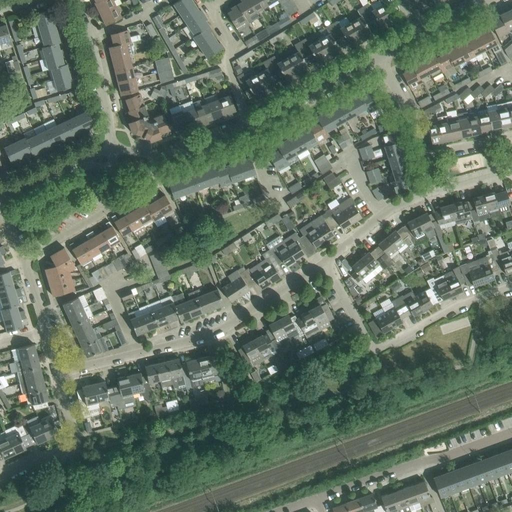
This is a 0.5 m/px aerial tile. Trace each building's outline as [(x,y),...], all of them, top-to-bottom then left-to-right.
[(101,0),(96,3),(96,2),(95,3),(100,14),(116,7),(113,1),(115,0),(101,0)] [(179,0),(174,4),(180,14),(195,5),(191,0),(179,0)] [(240,0),(241,2),(237,5),(245,19),(246,19),(256,13),(248,0),(240,0)] [(248,0),(256,13),(267,6),(263,0),(248,0)] [(292,0),(282,7),(285,12),(296,5),(292,0)] [(413,0),(418,9),(422,6),(423,8),(430,5),(427,0),(413,0)] [(368,4),(363,7),(374,27),(379,24),(382,29),(385,28),(375,9),(372,11),(368,4)] [(195,5),(180,14),(188,25),(204,14),(201,10),(199,11),(195,5)] [(227,13),(236,27),(238,32),(249,25),(246,19),(245,19),(237,5),(230,8),(232,10),(227,13)] [(296,5),(285,12),(288,17),(299,10),(296,5)] [(383,5),(375,9),(385,28),(389,25),(389,24),(392,22),(383,5)] [(116,7),(100,14),(106,25),(121,17),(116,7)] [(361,17),(359,18),(369,36),(372,35),(369,30),(374,27),(363,7),(357,10),(361,17)] [(56,8),(35,14),(38,25),(54,20),(52,13),(57,12),(56,8)] [(499,14),(508,32),(508,31),(511,28),(511,8),(500,15),(499,14)] [(313,12),(306,17),(308,21),(311,25),(318,20),(313,12)] [(204,14),(188,25),(195,36),(193,37),(209,26),(205,20),(207,19),(204,14)] [(497,16),(490,20),(498,37),(508,32),(499,14),(497,15),(497,16)] [(158,15),(152,18),(159,29),(164,26),(158,15)] [(288,16),(277,23),(278,24),(281,29),(283,27),(292,22),(288,16)] [(306,17),(299,21),(302,25),(308,21),(306,17)] [(359,18),(351,23),(360,39),(364,37),(364,39),(369,36),(359,18)] [(54,20),(38,25),(41,36),(62,30),(61,26),(56,27),(54,20)] [(337,21),(332,24),(342,44),(348,41),(351,47),(353,45),(343,27),(341,28),(337,21)] [(351,23),(343,27),(353,45),(358,43),(357,41),(360,39),(351,23)] [(151,24),(145,27),(151,37),(157,34),(151,24)] [(278,24),(267,31),(270,35),(281,29),(278,24)] [(342,44),(332,24),(326,28),(330,35),(328,36),(338,54),(340,52),(337,47),(342,44)] [(0,44),(11,41),(6,25),(0,26),(0,44)] [(164,26),(159,29),(165,40),(168,38),(162,28),(165,26),(164,26)] [(209,26),(193,37),(200,47),(214,38),(210,32),(212,31),(209,26)] [(489,29),(478,35),(486,50),(491,47),(494,53),(501,50),(497,43),(496,44),(489,29)] [(62,30),(41,36),(44,47),(42,47),(42,48),(58,43),(60,43),(58,35),(64,34),(62,30)] [(141,40),(140,35),(130,37),(128,30),(111,35),(114,46),(114,47),(125,44),(126,44),(133,42),(141,40)] [(255,35),(259,41),(270,35),(267,31),(256,37),(255,35)] [(283,32),(276,36),(278,40),(285,36),(283,32)] [(168,38),(165,40),(171,52),(174,49),(170,42),(176,38),(173,35),(168,38)] [(255,35),(244,42),(248,48),(259,41),(255,35)] [(478,35),(467,40),(478,61),(483,58),(480,53),(486,50),(478,35)] [(276,36),(269,41),(271,44),(278,40),(276,36)] [(328,36),(320,40),(329,57),(332,55),(333,56),(338,54),(328,36)] [(214,38),(200,47),(207,58),(223,47),(220,42),(218,44),(214,38)] [(305,39),(300,42),(311,62),(316,59),(319,64),(322,63),(312,45),(309,46),(305,39)] [(320,40),(312,45),(322,63),(326,60),(325,58),(329,57),(320,40)] [(467,40),(456,46),(466,65),(476,59),(477,61),(478,61),(467,40)] [(136,54),(133,42),(126,44),(125,44),(114,47),(114,46),(109,47),(112,60),(129,55),(129,56),(136,54)] [(298,52),(296,53),(306,71),(309,70),(306,65),(311,62),(300,42),(294,45),(298,52)] [(58,43),(42,48),(45,59),(66,52),(65,49),(60,50),(58,43)] [(456,46),(446,51),(454,67),(458,65),(460,68),(466,65),(456,46)] [(174,49),(171,52),(178,63),(181,61),(174,49)] [(446,53),(436,58),(441,68),(443,73),(454,67),(446,51),(445,51),(446,53)] [(67,56),(66,52),(45,59),(48,69),(64,65),(62,58),(67,56)] [(433,52),(422,58),(433,78),(443,72),(443,73),(441,68),(436,58),(433,52)] [(296,53),(288,58),(297,74),(301,72),(301,74),(306,71),(296,53)] [(129,55),(112,60),(115,71),(132,67),(129,56),(129,55)] [(274,56),(268,59),(279,79),(285,76),(288,81),(290,80),(280,62),(278,63),(274,56)] [(504,57),(498,60),(501,66),(502,66),(507,63),(504,57)] [(288,58),(280,62),(290,80),(295,77),(294,76),(297,74),(288,58)] [(411,63),(413,68),(414,68),(420,79),(430,74),(432,78),(433,78),(422,58),(411,63)] [(5,62),(6,64),(9,73),(20,69),(17,60),(13,62),(13,59),(5,62)] [(266,70),(264,71),(274,89),(277,87),(274,82),(279,79),(268,59),(263,63),(266,70)] [(165,62),(166,64),(161,66),(162,71),(167,70),(171,69),(169,61),(165,62)] [(181,61),(178,63),(184,74),(187,72),(181,61)] [(67,64),(64,65),(48,69),(49,70),(51,70),(54,80),(75,74),(74,70),(69,71),(67,64)] [(132,67),(115,71),(118,83),(135,79),(132,67)] [(491,67),(483,71),(485,75),(493,71),(491,67)] [(220,68),(209,72),(211,78),(211,79),(223,75),(220,68)] [(413,68),(403,74),(411,89),(422,83),(420,79),(414,68),(413,68)] [(264,71),(256,75),(266,92),(269,90),(270,91),(274,89),(264,71)] [(247,81),(242,73),(236,77),(248,97),(253,94),(256,99),(258,98),(248,80),(247,81)] [(75,74),(54,80),(57,91),(73,86),(71,79),(76,77),(75,74)] [(256,75),(248,80),(258,98),(263,95),(262,93),(266,92),(256,75)] [(135,79),(118,83),(121,95),(138,90),(135,79)] [(494,89),(490,92),(495,98),(505,89),(501,84),(494,89)] [(479,85),(472,92),(469,94),(470,94),(474,99),(480,93),(483,90),(479,85)] [(483,90),(480,93),(484,98),(490,92),(494,89),(490,85),(483,90)] [(33,99),(47,95),(45,89),(35,92),(34,88),(30,89),(33,99)] [(157,90),(154,98),(159,100),(160,97),(162,98),(165,90),(161,88),(159,91),(157,90)] [(468,89),(459,97),(460,98),(462,101),(470,94),(469,94),(472,92),(468,89)] [(372,91),(361,97),(370,112),(380,107),(372,91)] [(359,93),(348,99),(357,115),(367,109),(370,113),(370,112),(361,97),(359,93)] [(433,97),(435,101),(443,97),(441,93),(433,97)] [(126,100),(130,111),(145,106),(140,94),(126,100)] [(230,95),(218,100),(225,117),(232,114),(231,112),(236,110),(230,95)] [(429,97),(418,103),(421,108),(432,103),(429,97)] [(348,99),(338,105),(346,121),(357,115),(348,99)] [(200,100),(193,102),(201,126),(209,123),(208,121),(212,119),(207,104),(202,105),(200,100)] [(218,100),(207,104),(212,119),(216,118),(217,120),(225,117),(218,100)] [(194,108),(183,113),(188,128),(193,127),(193,129),(201,126),(193,102),(192,102),(194,108)] [(511,125),(507,107),(506,103),(496,105),(498,109),(501,127),(511,125)] [(338,105),(327,111),(336,127),(346,121),(338,105)] [(130,111),(128,111),(132,122),(129,123),(133,133),(136,132),(149,138),(150,141),(161,137),(159,134),(170,130),(163,114),(150,119),(145,106),(130,111)] [(27,111),(27,112),(29,115),(37,111),(35,107),(27,111)] [(433,107),(423,112),(426,118),(436,113),(435,111),(433,107)] [(477,111),(482,133),(492,131),(492,129),(491,129),(488,114),(487,112),(487,109),(477,111)] [(498,109),(487,112),(488,114),(491,129),(492,129),(501,127),(498,109)] [(88,111),(78,116),(87,135),(90,134),(88,129),(95,126),(88,111)] [(170,115),(172,121),(176,130),(180,129),(181,131),(188,128),(183,113),(183,111),(170,115)] [(316,117),(320,123),(328,137),(328,136),(326,132),(336,127),(327,111),(316,117)] [(467,112),(466,112),(468,116),(472,135),(482,133),(477,111),(467,113),(467,112)] [(466,112),(457,114),(462,137),(472,135),(468,116),(466,112)] [(23,113),(15,117),(17,121),(25,117),(23,113)] [(457,116),(448,118),(452,140),(462,137),(457,114),(456,114),(457,116)] [(78,116),(67,120),(74,135),(81,132),(83,137),(87,135),(78,116)] [(441,124),(438,124),(442,142),(452,140),(448,118),(447,118),(447,116),(440,117),(441,124)] [(6,121),(7,122),(8,125),(17,121),(15,117),(6,121)] [(67,120),(57,125),(66,145),(70,144),(67,139),(74,135),(67,120)] [(437,121),(427,123),(432,144),(442,142),(438,124),(437,121)] [(320,123),(310,129),(318,142),(328,137),(320,123)] [(378,126),(379,131),(379,132),(391,129),(389,123),(378,126)] [(57,125),(46,130),(53,145),(60,142),(63,147),(66,145),(57,125)] [(309,127),(298,133),(307,148),(318,142),(310,129),(309,127)] [(374,129),(367,133),(369,137),(376,132),(374,129)] [(46,130),(36,135),(45,155),(49,153),(47,148),(53,145),(46,130)] [(397,130),(381,135),(385,147),(401,141),(397,130)] [(298,133),(288,139),(297,155),(307,148),(298,133)] [(347,133),(341,136),(347,146),(353,143),(347,133)] [(25,138),(32,153),(33,155),(40,152),(42,157),(45,155),(36,135),(26,140),(25,138)] [(341,136),(336,139),(342,149),(347,146),(341,136)] [(25,138),(15,143),(24,162),(28,161),(25,156),(32,153),(25,138)] [(277,145),(280,150),(288,165),(289,164),(287,160),(297,155),(288,139),(277,145)] [(401,141),(385,147),(388,158),(405,153),(401,141)] [(4,148),(7,154),(11,163),(18,159),(20,164),(24,162),(15,143),(4,148)] [(370,146),(359,149),(360,154),(372,151),(370,146)] [(280,150),(269,155),(278,171),(288,165),(280,150)] [(372,151),(360,154),(363,161),(374,157),(372,151)] [(405,153),(388,158),(392,170),(409,164),(405,153)] [(324,154),(313,161),(319,169),(322,174),(322,175),(330,169),(332,168),(332,167),(329,163),(327,160),(325,157),(324,154)] [(250,157),(238,162),(244,178),(255,174),(250,157)] [(226,166),(227,167),(232,182),(244,178),(238,162),(226,166)] [(391,182),(391,183),(408,178),(413,176),(409,164),(392,170),(396,181),(391,182)] [(214,165),(203,169),(209,186),(219,182),(221,187),(222,186),(216,171),(214,165)] [(227,167),(216,171),(222,186),(232,182),(227,167)] [(203,169),(191,173),(197,190),(209,186),(203,169)] [(377,169),(366,172),(368,177),(379,174),(377,169)] [(191,173),(180,177),(186,194),(197,190),(191,173)] [(317,173),(310,177),(312,181),(319,176),(317,173)] [(336,178),(333,173),(323,179),(327,184),(330,189),(339,184),(336,178)] [(379,174),(368,177),(370,184),(381,180),(379,174)] [(168,181),(172,191),(174,198),(186,194),(180,177),(168,181)] [(303,182),(305,185),(305,186),(312,181),(310,177),(303,182)] [(408,178),(391,183),(395,195),(411,189),(408,178)] [(298,182),(288,188),(292,194),(302,187),(298,182)] [(377,187),(372,191),(378,201),(383,198),(377,187)] [(494,192),(483,195),(487,211),(489,217),(500,214),(499,212),(498,208),(509,205),(506,195),(495,198),(494,192)] [(156,194),(153,196),(164,215),(174,210),(165,195),(159,199),(156,194)] [(251,198),(253,203),(254,204),(265,200),(263,194),(251,198)] [(467,202),(472,219),(472,222),(478,220),(479,221),(489,219),(488,217),(489,217),(487,211),(483,195),(472,198),(473,200),(467,202)] [(152,203),(145,207),(154,221),(164,215),(153,196),(149,198),(152,203)] [(296,196),(286,202),(290,207),(299,202),(296,196)] [(233,207),(234,210),(234,211),(242,208),(238,199),(234,201),(236,206),(233,207)] [(350,199),(340,205),(352,223),(361,217),(350,199)] [(461,201),(450,205),(456,225),(462,223),(464,224),(466,220),(472,219),(467,202),(461,203),(461,201)] [(135,203),(132,205),(144,227),(154,221),(145,207),(144,204),(138,208),(135,203)] [(131,212),(125,216),(134,230),(136,235),(146,229),(144,227),(132,205),(128,207),(131,212)] [(330,208),(325,211),(335,227),(339,224),(343,229),(352,223),(340,205),(331,211),(330,208)] [(456,225),(450,205),(439,208),(440,210),(434,212),(440,229),(445,227),(446,228),(456,225)] [(209,212),(210,215),(211,219),(219,216),(217,209),(209,212)] [(287,215),(289,219),(296,215),(293,211),(287,215)] [(321,215),(312,221),(325,241),(334,235),(331,230),(335,227),(325,211),(325,212),(321,215)] [(427,212),(416,218),(426,237),(427,239),(436,235),(437,237),(443,235),(440,229),(434,212),(428,215),(427,212)] [(278,213),(269,219),(272,224),(282,219),(278,213)] [(115,215),(111,217),(123,237),(134,230),(125,216),(118,220),(115,215)] [(287,215),(282,219),(285,224),(290,220),(289,219),(287,215)] [(408,224),(402,227),(414,245),(418,243),(417,242),(426,237),(416,218),(407,222),(408,224)] [(108,228),(102,232),(110,246),(120,240),(109,221),(105,224),(108,228)] [(312,221),(299,229),(304,236),(307,234),(315,247),(325,241),(312,221)] [(175,231),(177,234),(178,235),(186,230),(183,226),(175,231)] [(395,230),(386,237),(397,250),(401,254),(408,248),(409,249),(414,245),(402,227),(396,232),(395,230)] [(93,231),(90,233),(101,252),(110,246),(102,232),(95,236),(93,231)] [(249,232),(241,237),(244,242),(252,237),(249,232)] [(295,232),(283,240),(295,260),(305,254),(301,249),(305,246),(295,232)] [(89,240),(82,243),(91,258),(101,252),(90,233),(86,235),(89,240)] [(172,233),(164,238),(166,242),(174,237),(172,233)] [(379,245),(374,249),(388,266),(393,262),(389,256),(397,250),(386,237),(378,244),(379,245)] [(155,243),(157,246),(158,247),(166,242),(164,238),(155,243)] [(511,272),(511,260),(508,250),(501,253),(500,250),(498,251),(493,238),(486,241),(490,250),(497,270),(503,268),(506,274),(511,272)] [(273,247),(269,249),(278,264),(283,261),(286,266),(295,260),(283,240),(273,246),(273,247)] [(69,245),(80,264),(82,266),(92,260),(91,258),(82,243),(76,247),(73,242),(69,245)] [(234,242),(227,246),(231,252),(237,247),(234,242)] [(145,249),(146,251),(147,254),(155,249),(152,245),(145,249)] [(227,246),(222,250),(225,255),(231,252),(227,246)] [(55,266),(45,269),(53,296),(75,290),(70,271),(76,268),(64,248),(50,256),(55,266)] [(135,249),(132,251),(137,259),(141,257),(136,249),(135,249)] [(264,259),(259,263),(271,282),(280,277),(274,267),(278,264),(269,249),(261,254),(264,259)] [(369,252),(360,259),(371,272),(379,265),(383,270),(388,266),(374,249),(370,253),(369,252)] [(433,250),(421,254),(423,259),(435,255),(433,250)] [(497,270),(490,250),(487,251),(488,254),(485,256),(476,260),(484,282),(494,279),(492,272),(497,270)] [(150,256),(153,262),(163,258),(161,252),(150,256)] [(124,256),(118,259),(123,267),(133,261),(128,253),(124,256)] [(163,258),(153,262),(155,268),(165,264),(163,258)] [(112,263),(108,265),(113,273),(123,267),(118,259),(112,263)] [(371,272),(360,259),(352,266),(356,271),(351,275),(357,282),(365,276),(371,272)] [(484,282),(476,260),(465,264),(465,263),(459,266),(465,282),(466,282),(467,286),(473,284),(473,286),(484,282)] [(248,268),(244,271),(251,282),(255,279),(261,289),(271,282),(259,263),(249,269),(248,268)] [(165,264),(155,268),(157,273),(167,269),(165,264)] [(108,265),(98,271),(103,279),(113,273),(108,265)] [(197,271),(196,268),(197,268),(196,265),(185,269),(188,277),(192,275),(193,272),(197,271)] [(404,270),(408,274),(412,270),(408,266),(404,270)] [(452,270),(443,274),(453,295),(463,291),(460,284),(465,282),(459,266),(452,269),(452,270)] [(5,267),(0,269),(0,286),(13,282),(11,275),(16,274),(15,270),(6,272),(5,267)] [(237,270),(227,276),(231,282),(240,295),(249,290),(246,284),(251,282),(244,271),(243,271),(241,268),(237,270)] [(159,279),(164,277),(170,275),(167,269),(157,273),(159,279)] [(185,269),(175,273),(176,276),(185,272),(187,277),(188,277),(185,269)] [(89,279),(91,282),(94,287),(95,286),(98,284),(97,282),(103,279),(98,271),(92,274),(93,276),(89,279)] [(431,288),(435,296),(440,294),(443,300),(453,295),(443,274),(443,275),(434,279),(433,277),(427,280),(430,288),(431,288)] [(350,277),(344,281),(349,290),(354,287),(356,285),(350,277)] [(13,282),(0,286),(0,296),(0,298),(21,292),(20,288),(15,289),(13,282)] [(231,282),(222,288),(231,302),(240,295),(231,282)] [(101,287),(93,291),(97,301),(102,299),(106,297),(101,287)] [(349,290),(353,297),(359,293),(354,287),(349,290)] [(415,297),(423,311),(433,305),(429,299),(435,296),(431,288),(430,288),(424,291),(415,297)] [(130,289),(120,294),(123,301),(134,297),(130,289)] [(199,289),(194,291),(203,313),(214,309),(207,294),(202,296),(199,289)] [(218,290),(207,294),(214,309),(224,305),(218,290)] [(392,292),(393,293),(397,299),(405,314),(410,311),(413,316),(423,311),(415,297),(412,290),(399,298),(394,290),(392,292)] [(190,300),(186,302),(192,317),(203,313),(194,291),(188,293),(190,300)] [(21,292),(0,298),(4,309),(1,309),(1,310),(17,305),(19,305),(17,297),(22,296),(21,292)] [(175,295),(171,296),(181,322),(192,317),(186,302),(185,302),(182,293),(175,295)] [(391,303),(382,308),(385,313),(393,327),(403,322),(400,317),(405,314),(397,299),(393,293),(392,294),(395,300),(391,302),(391,303)] [(171,295),(160,299),(169,322),(179,318),(180,322),(181,322),(171,296),(171,295)] [(78,297),(63,304),(68,315),(83,308),(78,297)] [(360,297),(355,299),(358,305),(363,302),(360,297)] [(162,307),(152,311),(159,326),(169,322),(160,299),(159,300),(162,307)] [(318,301),(309,306),(318,324),(321,330),(331,325),(329,321),(333,319),(326,303),(321,306),(318,301)] [(17,305),(1,310),(4,321),(25,315),(24,311),(19,312),(17,305)] [(88,319),(93,316),(88,306),(83,308),(68,315),(72,326),(88,319)] [(301,317),(297,319),(307,337),(311,335),(321,330),(318,324),(309,306),(310,310),(300,315),(301,317)] [(133,311),(128,313),(136,335),(148,330),(142,315),(136,317),(133,311)] [(152,311),(142,315),(148,330),(159,326),(152,311)] [(385,313),(368,323),(375,335),(382,331),(383,333),(393,327),(385,313)] [(25,315),(4,321),(7,332),(23,327),(21,320),(26,318),(25,315)] [(288,315),(278,320),(289,339),(298,334),(299,337),(304,334),(306,337),(307,337),(297,319),(295,316),(290,318),(288,315)] [(113,320),(103,324),(106,330),(119,324),(116,318),(113,320)] [(88,319),(72,326),(77,336),(92,329),(88,319)] [(266,331),(269,338),(277,353),(282,350),(279,344),(289,339),(278,320),(268,325),(270,328),(266,331)] [(337,333),(340,338),(346,334),(343,327),(338,329),(337,333)] [(92,329),(77,336),(82,347),(97,340),(92,329)] [(122,346),(127,343),(121,329),(115,331),(122,346)] [(262,335),(253,340),(264,360),(277,353),(269,338),(265,340),(262,335)] [(97,340),(82,347),(86,357),(102,350),(103,353),(108,351),(102,337),(97,340)] [(245,351),(240,353),(248,368),(264,360),(253,340),(252,340),(250,337),(240,342),(245,351)] [(325,338),(319,341),(322,347),(328,344),(325,338)] [(34,344),(11,350),(14,362),(37,356),(34,344)] [(310,345),(303,349),(306,355),(313,352),(310,345)] [(37,356),(14,362),(17,373),(40,367),(37,356)] [(209,356),(198,359),(204,382),(215,379),(215,382),(221,381),(218,367),(212,368),(209,356)] [(183,375),(181,368),(179,358),(168,361),(175,388),(178,387),(178,386),(185,384),(183,375)] [(183,375),(185,384),(186,389),(192,388),(191,384),(203,381),(203,382),(204,382),(198,359),(186,362),(189,374),(183,375)] [(168,361),(157,364),(161,380),(163,387),(173,385),(174,389),(175,388),(168,361)] [(161,380),(157,364),(145,367),(149,383),(161,380)] [(40,367),(17,373),(20,384),(43,378),(40,367)] [(140,373),(129,375),(133,393),(139,392),(143,395),(146,394),(148,401),(153,400),(149,383),(143,385),(140,373)] [(120,390),(115,392),(118,405),(134,402),(133,394),(133,393),(129,375),(117,378),(120,390)] [(43,378),(20,384),(22,395),(25,394),(46,389),(43,378)] [(118,405),(115,392),(108,393),(105,381),(94,384),(98,402),(103,401),(107,404),(110,404),(111,407),(117,406),(118,405)] [(85,399),(79,400),(82,414),(88,413),(88,410),(99,407),(98,402),(94,384),(82,387),(85,399)] [(46,389),(25,394),(26,398),(30,397),(32,405),(33,405),(47,401),(48,400),(46,389)] [(7,399),(3,401),(9,410),(12,408),(7,399)] [(47,401),(33,405),(35,410),(48,407),(47,401)] [(51,417),(41,422),(48,439),(59,434),(51,417)] [(32,433),(37,444),(48,439),(41,422),(40,422),(30,427),(27,421),(27,420),(21,422),(27,435),(32,433)] [(19,432),(8,437),(16,454),(26,449),(21,438),(27,435),(21,422),(15,425),(19,432)] [(0,449),(4,459),(16,454),(8,437),(0,440),(0,449)] [(511,455),(510,450),(500,453),(507,472),(511,470),(511,455)] [(500,453),(491,457),(498,475),(507,472),(500,453)] [(491,457),(481,460),(488,479),(498,475),(491,457)] [(481,460),(472,464),(479,483),(488,479),(481,460)] [(472,464),(462,467),(469,486),(479,483),(472,464)] [(462,467),(452,471),(459,490),(469,486),(462,467)] [(452,471),(443,474),(450,493),(459,490),(452,471)] [(443,474),(433,478),(440,497),(450,493),(443,474)] [(424,481),(413,485),(421,506),(429,503),(432,511),(437,511),(435,506),(432,497),(430,497),(424,481)] [(413,485),(402,489),(410,511),(415,511),(415,510),(421,507),(421,506),(413,485)] [(410,511),(402,489),(391,493),(397,509),(398,511),(410,511)] [(363,511),(380,511),(384,511),(381,505),(377,507),(372,493),(359,498),(363,511)] [(398,511),(397,509),(391,493),(381,497),(386,511),(398,511)] [(359,498),(345,503),(348,511),(362,511),(363,511),(359,498)] [(348,511),(345,503),(332,508),(333,511),(348,511)]
